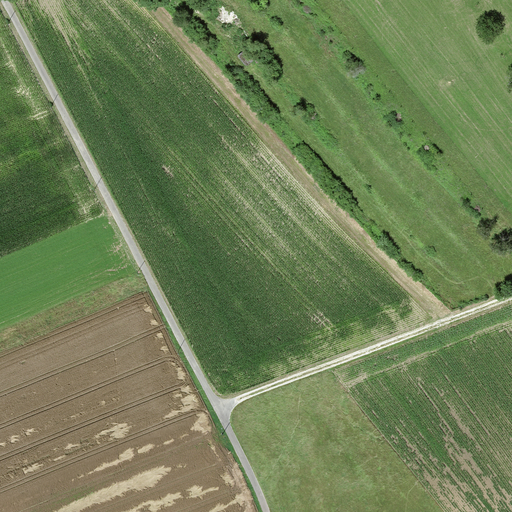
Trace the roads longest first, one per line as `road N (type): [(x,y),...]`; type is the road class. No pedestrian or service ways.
road 1 (unclassified): [(265,511),(5,0)]
road 2 (track): [(218,408),(511,295)]
